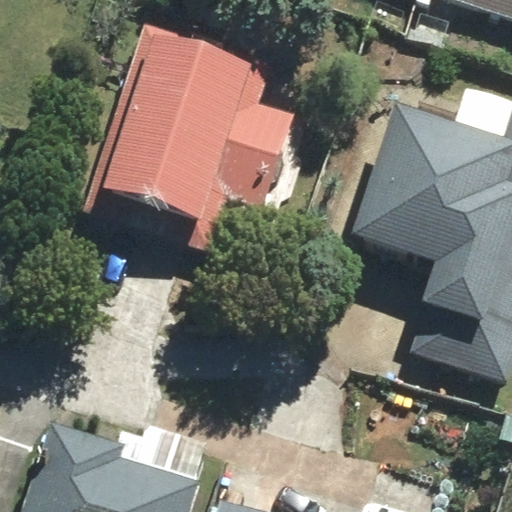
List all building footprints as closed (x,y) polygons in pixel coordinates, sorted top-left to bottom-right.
[(153,0),(113,0),(109,13),(147,24),(153,0)] [(452,0),(379,0),(447,20),(452,0)] [(511,0),(452,0),(447,20),(511,40),(511,0)] [(261,71),(136,33),(79,220),(206,259),(218,222),(249,231),(279,132),(246,122),(261,71)] [(495,404),(511,349),(511,120),(502,117),(484,175),(370,141),(329,275),(415,301),(402,342),(436,353),(427,383),(495,404)] [(37,444),(13,511),(189,511),(204,471),(120,442),(111,469),(37,444)]
